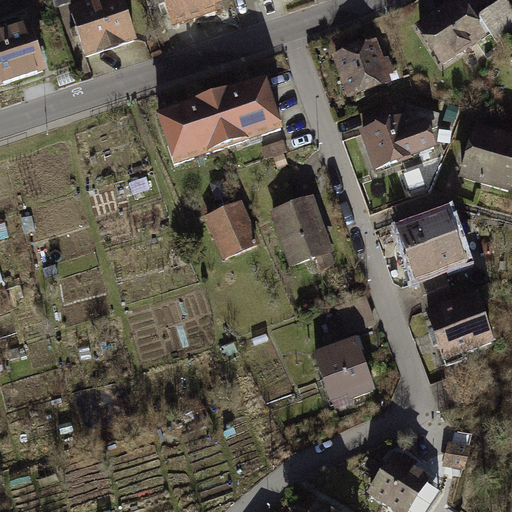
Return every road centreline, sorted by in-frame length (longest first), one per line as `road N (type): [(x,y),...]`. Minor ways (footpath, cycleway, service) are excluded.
road 1 (residential): [(242,511),(316,458),(404,418),(420,377),(286,29)]
road 2 (residential): [(0,125),(286,29)]
